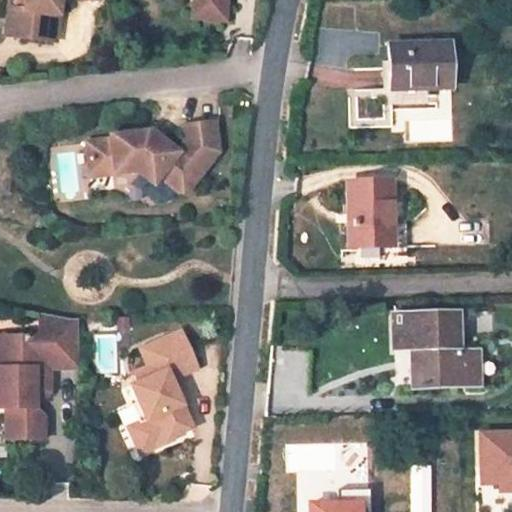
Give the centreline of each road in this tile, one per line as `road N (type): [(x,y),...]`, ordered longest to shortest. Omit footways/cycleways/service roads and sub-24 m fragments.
road 1 (residential): [(269,69),(229,511)]
road 2 (residential): [(0,100),(269,69)]
